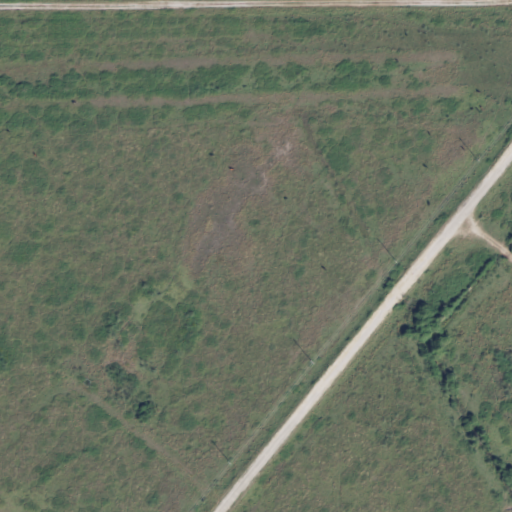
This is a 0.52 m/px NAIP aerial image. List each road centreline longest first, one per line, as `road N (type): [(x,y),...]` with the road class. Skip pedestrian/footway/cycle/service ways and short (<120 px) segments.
road 1 (tertiary): [(220,511),(511,152)]
road 2 (residential): [(229,502),(87,383)]
